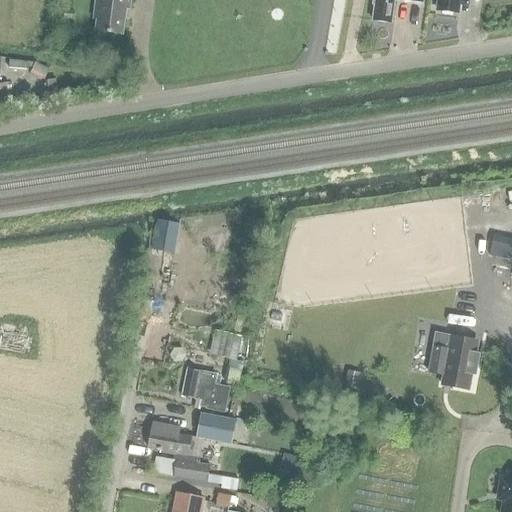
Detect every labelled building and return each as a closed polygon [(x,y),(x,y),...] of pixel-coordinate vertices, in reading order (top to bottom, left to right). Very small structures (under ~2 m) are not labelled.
[(95,0),(93,18),(96,19),(95,31),(122,34),(125,9),(128,9),(129,0),(95,0)] [(372,21),(390,23),(393,0),(404,0),(421,2),(421,0),(372,0),(371,5),(374,5),(372,21)] [(438,0),(437,10),(456,13),(457,0),(438,0)] [(511,245),(491,241),(488,255),(511,260),(511,245)] [(0,331),(0,349),(22,353),(22,351),(26,352),(27,347),(24,346),(25,336),(0,331)] [(435,334),(428,373),(443,376),(441,385),(467,390),(470,375),(475,375),(479,354),(472,353),(475,341),(435,334)] [(199,407),(225,412),(230,388),(213,385),(215,375),(187,369),(181,396),(201,401),(199,407)] [(195,439),(231,445),(235,420),(200,414),(195,439)] [(173,476),(205,482),(208,466),(197,464),(198,459),(187,457),(190,437),(177,435),(179,428),(151,423),(147,448),(159,450),(159,452),(173,455),(172,461),(175,461),(173,476)] [(291,466),(280,463),(272,490),(282,494),(281,498),(291,501),(298,476),(288,473),(291,466)] [(497,494),(496,499),(502,500),(500,511),(511,511),(511,479),(500,478),(497,494)] [(199,511),(202,499),(188,496),(188,495),(187,495),(187,496),(176,493),(172,511),(199,511)] [(215,505),(228,507),(230,497),(217,495),(215,505)]
